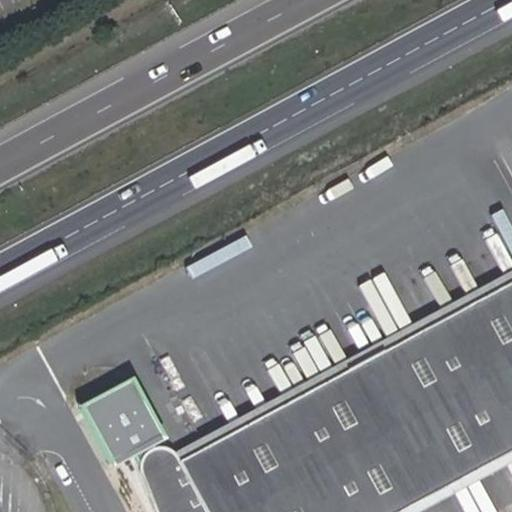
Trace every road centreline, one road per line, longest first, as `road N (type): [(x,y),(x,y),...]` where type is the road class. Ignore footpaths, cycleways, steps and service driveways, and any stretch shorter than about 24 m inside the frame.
road 1 (motorway): [(0,279),(511,5)]
road 2 (unknown): [(511,121),(55,372),(11,404)]
road 3 (motorway): [(308,0),(0,163)]
